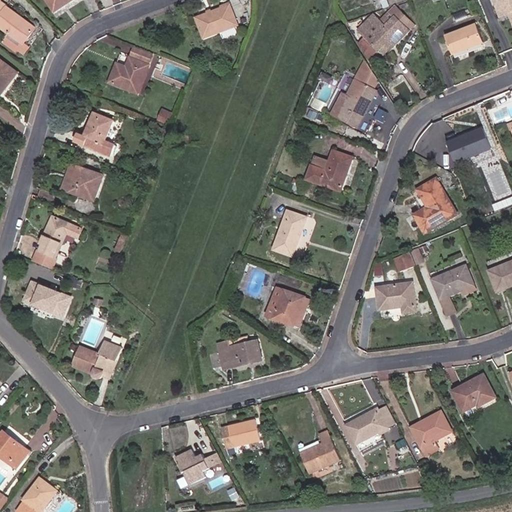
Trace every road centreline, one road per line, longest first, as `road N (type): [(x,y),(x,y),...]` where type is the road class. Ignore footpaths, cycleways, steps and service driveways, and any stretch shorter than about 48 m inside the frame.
road 1 (residential): [(184,0),(101,32),(70,54),(54,87),(0,294)]
road 2 (residential): [(334,373),(393,182),(421,129),(437,112),(511,86)]
road 3 (unclassified): [(511,480),(412,501),(249,511)]
road 4 (residential): [(96,437),(117,425),(334,373)]
road 5 (residential): [(334,373),(511,341)]
road 6 (residential): [(0,326),(60,385),(96,437)]
